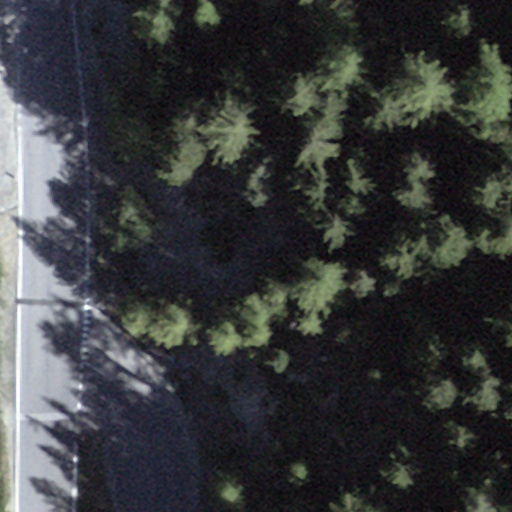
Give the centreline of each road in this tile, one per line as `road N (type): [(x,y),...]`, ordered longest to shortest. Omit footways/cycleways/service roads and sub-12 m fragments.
road 1 (tertiary): [(44,336),(54,195),(46,0)]
road 2 (unclassified): [(156,511),(154,461),(137,406),(114,380),(44,336)]
road 3 (tertiary): [(44,511),(44,336)]
